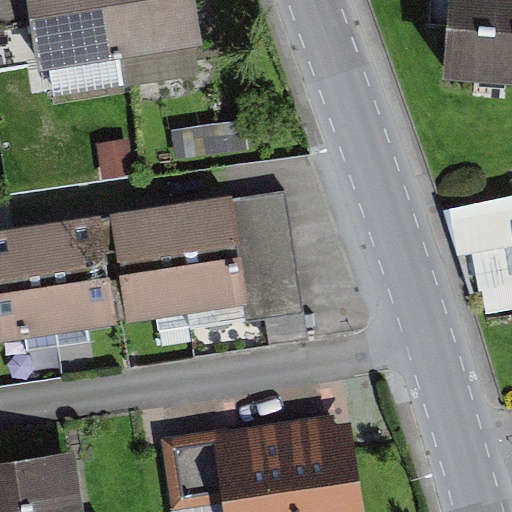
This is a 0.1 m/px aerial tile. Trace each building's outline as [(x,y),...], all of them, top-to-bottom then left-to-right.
[(40,0),(0,0),(0,22),(43,16),(40,0)] [(122,0),(40,0),(43,16),(50,63),(130,50),(122,0)] [(205,0),(122,0),(130,50),(200,40),(211,38),(205,0)] [(511,0),(460,0),(455,72),(511,75),(511,0)] [(200,40),(130,50),(135,84),(205,73),(200,40)] [(294,189),(237,197),(252,299),(255,318),(274,315),(311,309),(294,189)] [(237,197),(0,231),(0,297),(5,334),(252,299),(237,197)] [(483,251),(488,289),(511,285),(511,211),(462,218),(467,253),(483,251)] [(315,336),(311,309),(274,315),(278,342),(315,336)] [(367,511),(356,425),(341,427),(339,416),(226,431),(236,511),(367,511)] [(236,511),(226,431),(199,435),(172,439),(182,511),(236,511)] [(78,511),(71,458),(0,467),(0,511),(78,511)]
